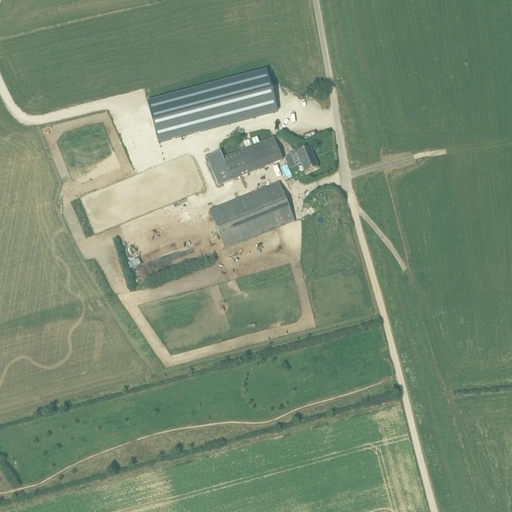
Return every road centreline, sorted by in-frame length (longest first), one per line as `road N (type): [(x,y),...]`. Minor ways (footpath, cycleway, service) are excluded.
road 1 (track): [(435,511),(353,206),(405,270)]
road 2 (unclassified): [(353,206),(315,0)]
